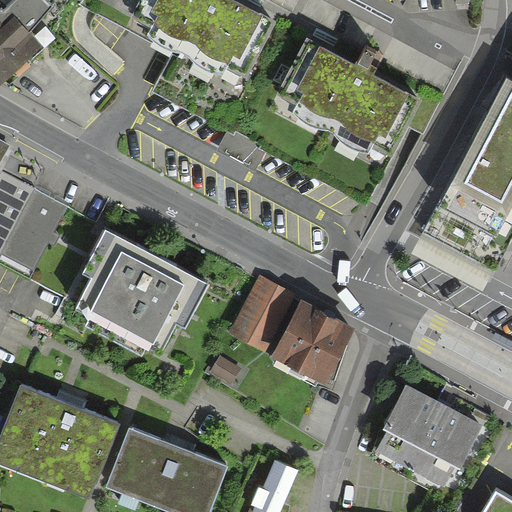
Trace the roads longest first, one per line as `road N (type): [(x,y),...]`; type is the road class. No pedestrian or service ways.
road 1 (tertiary): [(355,298),(0,109)]
road 2 (residential): [(355,298),(482,57),(493,0)]
road 3 (residential): [(320,511),(328,469),(388,312)]
road 4 (tertiary): [(511,377),(388,312)]
road 5 (unknown): [(482,57),(361,0)]
